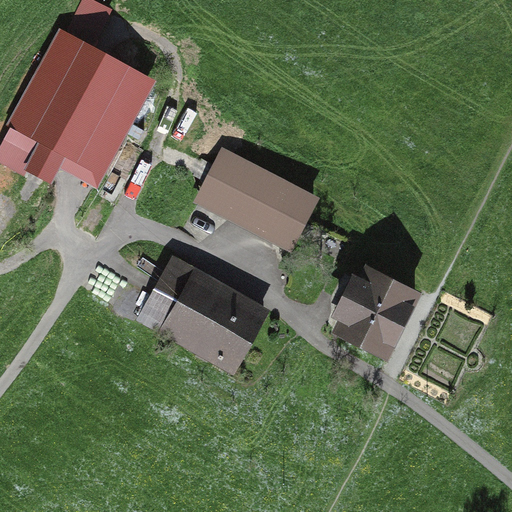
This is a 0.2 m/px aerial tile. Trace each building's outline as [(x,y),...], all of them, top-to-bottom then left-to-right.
[(103,0),(79,0),(71,23),(101,33),(111,3),(103,0)] [(156,80),(59,28),(6,127),(38,144),(24,168),(53,184),(61,170),(97,189),(156,80)] [(221,148),(193,203),(293,253),(321,199),(221,148)] [(173,255),(136,320),(234,376),(271,311),(173,255)] [(367,265),(331,333),(388,362),(423,294),(367,265)]
